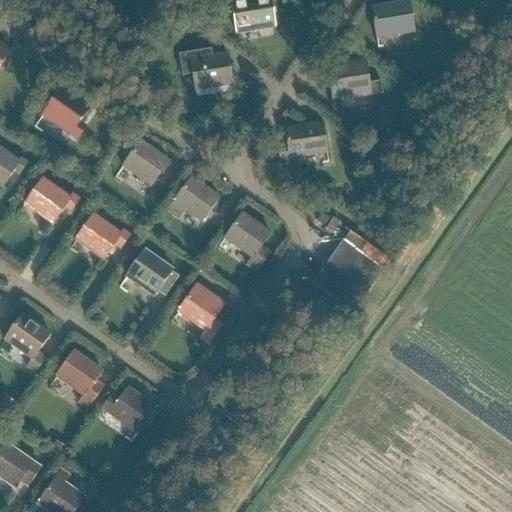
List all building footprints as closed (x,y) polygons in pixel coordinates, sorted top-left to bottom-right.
[(269,0),(263,0),(230,5),(235,36),(274,31),(269,0)] [(408,5),(371,10),(375,42),(412,37),(408,5)] [(195,19),(187,11),(178,21),(187,29),(195,19)] [(0,66),(8,54),(0,48),(0,66)] [(181,77),(191,76),(193,93),(194,92),(194,89),(230,85),(231,88),(232,88),(228,57),(212,59),(211,51),(178,55),(181,77)] [(365,63),(328,68),(332,99),(358,96),(358,99),(371,98),(371,97),(369,84),(365,63)] [(380,83),(369,84),(371,97),(382,95),(380,83)] [(48,110),(43,117),(77,141),(86,128),(79,123),(88,111),(61,92),(53,85),(40,104),(48,110)] [(286,146),(276,148),(279,164),(327,156),(322,126),(284,132),(286,146)] [(131,137),(122,151),(131,157),(123,168),(150,188),(168,162),(131,137)] [(0,152),(0,190),(1,191),(13,174),(19,178),(28,165),(21,159),(18,165),(0,152)] [(191,179),(166,213),(178,222),(185,212),(200,223),(218,198),(191,179)] [(42,182),(25,207),(52,226),(63,210),(71,215),(80,202),(72,196),(68,201),(42,182)] [(242,215),(224,240),(251,259),(245,269),(255,275),(270,254),(261,247),(270,235),(242,215)] [(124,232),(120,238),(92,218),(75,243),(103,262),(114,246),(121,250),(131,237),(124,232)] [(383,271),(371,262),(343,242),(312,286),(353,315),(364,299),(383,271)] [(171,273),(144,254),(126,279),(153,298),(163,285),(170,290),(178,278),(171,273)] [(195,289),(177,314),(205,333),(198,344),(207,351),(223,327),(215,321),(223,309),(195,289)] [(108,319),(99,311),(94,318),(103,325),(108,319)] [(22,317),(5,341),(33,361),(27,370),(35,376),(47,361),(38,354),(50,337),(22,317)] [(74,353),(56,378),(83,398),(78,405),(87,412),(98,396),(89,390),(101,373),(74,353)] [(110,397),(100,412),(108,417),(109,416),(138,436),(155,411),(127,391),(118,403),(110,397)] [(61,458),(67,450),(56,442),(50,451),(61,458)] [(5,446),(0,453),(0,479),(15,490),(19,484),(27,490),(41,470),(33,465),(33,466),(5,446)] [(43,463),(53,469),(58,462),(48,455),(43,463)] [(55,481),(37,506),(45,511),(74,511),(83,500),(63,486),(69,477),(61,471),(54,480),(55,481)]
